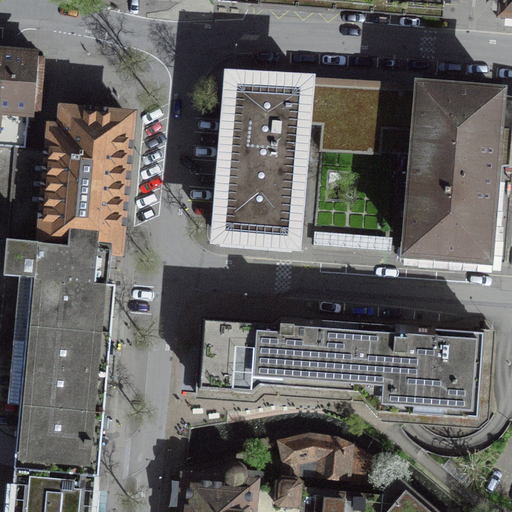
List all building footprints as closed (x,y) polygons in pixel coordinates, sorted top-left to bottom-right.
[(511,0),(499,0),(498,12),(511,13),(511,0)] [(0,129),(2,111),(29,114),(29,109),(39,110),(43,57),(0,53),(0,129)] [(408,251),(486,258),(500,95),(422,89),(422,90),(416,155),(408,251)] [(0,147),(25,149),(29,114),(2,111),(0,129),(0,147)] [(15,469),(98,476),(108,361),(129,117),(64,111),(62,131),(60,131),(58,131),(55,133),(54,134),(53,136),(52,138),(44,222),(24,220),(22,242),(8,241),(8,239),(7,239),(0,315),(0,370),(24,372),(15,469)] [(353,392),(359,323),(281,317),(273,325),(267,385),(353,392)] [(267,385),(273,325),(204,320),(199,389),(253,393),(267,385)] [(359,323),(353,392),(358,392),(376,412),(479,419),(485,332),(359,323)] [(280,442),(285,461),(298,463),(316,458),(323,460),(322,475),(344,477),(346,465),(350,466),(349,480),(378,483),(385,476),(386,467),(378,461),(357,448),(337,439),(310,435),(280,442)] [(205,481),(188,480),(185,511),(298,511),(300,500),(302,483),(298,479),(281,478),(277,481),(277,488),(244,485),(246,476),(246,473),(245,471),(244,469),(242,467),(241,466),(238,464),(235,464),(232,464),(206,470),(205,481)] [(98,476),(15,469),(10,511),(98,511),(100,490),(97,490),(97,484),(98,476)] [(435,511),(398,480),(383,498),(338,494),(338,500),(318,498),(315,501),(300,500),(298,511),(435,511)]
